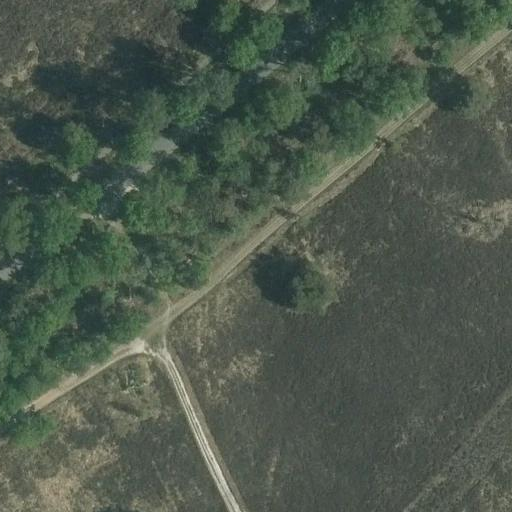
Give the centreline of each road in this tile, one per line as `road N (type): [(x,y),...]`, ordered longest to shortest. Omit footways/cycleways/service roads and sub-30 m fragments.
road 1 (track): [(106,363),(511,24)]
road 2 (tertiary): [(0,273),(342,0)]
road 3 (track): [(236,511),(149,331)]
road 4 (track): [(106,363),(0,274)]
road 5 (track): [(0,430),(106,363)]
